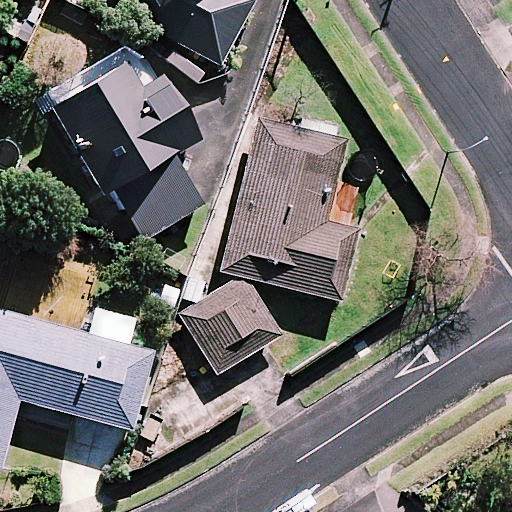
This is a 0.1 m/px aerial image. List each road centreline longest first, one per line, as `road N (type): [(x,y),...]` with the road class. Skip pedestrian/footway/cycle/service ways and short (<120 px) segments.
road 1 (residential): [(511,320),(221,511)]
road 2 (residential): [(408,0),(511,160)]
